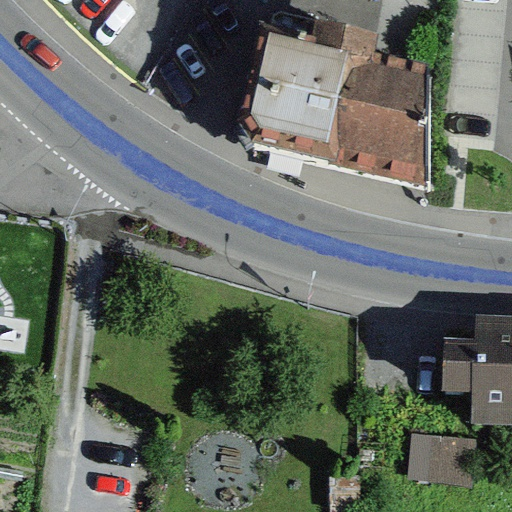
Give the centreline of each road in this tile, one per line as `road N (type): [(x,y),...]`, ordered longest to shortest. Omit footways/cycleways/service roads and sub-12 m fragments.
road 1 (primary): [(96,132),(253,221),(432,270),(511,279)]
road 2 (primary): [(0,47),(96,132)]
road 3 (residential): [(96,132),(79,168),(0,179)]
